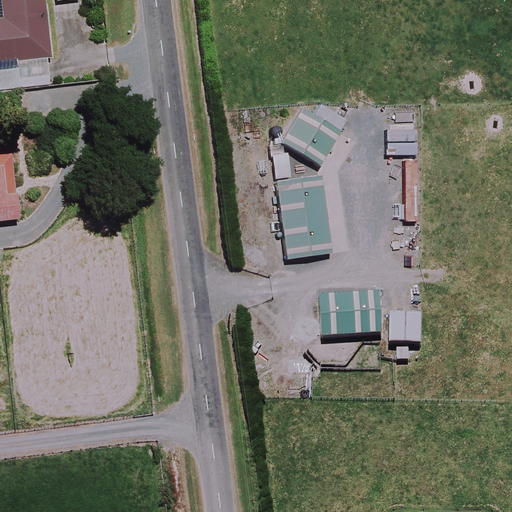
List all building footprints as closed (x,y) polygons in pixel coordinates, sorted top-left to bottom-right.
[(0,92),(54,87),(51,59),(45,0),(0,0),(2,21),(0,20),(0,92)] [(281,146),(317,168),(346,120),(320,105),(310,121),(299,115),(281,146)] [(287,155),(272,157),(275,179),(290,177),(287,155)] [(0,158),(0,221),(20,219),(13,157),(0,158)] [(330,256),(319,176),(274,182),(285,262),(330,256)] [(408,347),(425,347),(426,316),(388,315),(388,306),(326,305),(326,341),(388,341),(388,346),(395,347),(394,362),(408,362),(408,347)]
